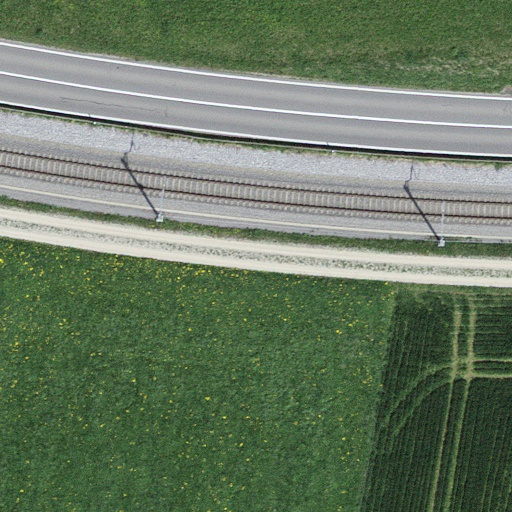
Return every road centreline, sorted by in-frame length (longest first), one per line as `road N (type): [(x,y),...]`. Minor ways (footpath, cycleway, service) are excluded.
road 1 (track): [(0,229),(140,257),(511,278)]
road 2 (secondary): [(511,117),(122,87),(0,65)]
